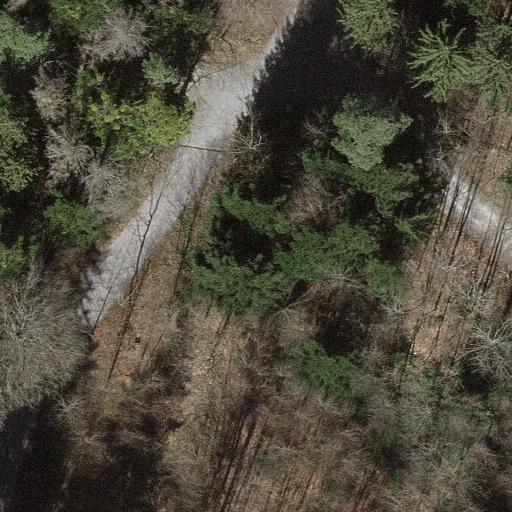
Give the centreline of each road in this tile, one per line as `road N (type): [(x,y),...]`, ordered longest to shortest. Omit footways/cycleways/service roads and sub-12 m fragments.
road 1 (track): [(324,37),(211,145),(22,427),(6,511)]
road 2 (track): [(0,78),(105,85),(324,37)]
road 3 (track): [(511,240),(429,168),(324,37)]
